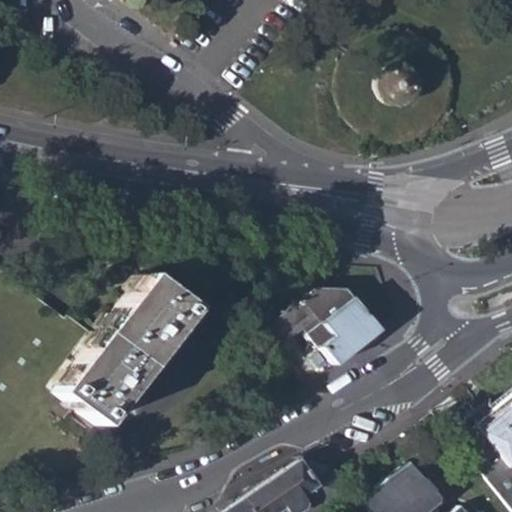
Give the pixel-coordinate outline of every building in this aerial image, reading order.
[(411,85),(405,70),(389,63),(374,70),(367,85),(374,101),(389,107),(405,101),(411,85)] [(0,457),(50,392),(94,425),(183,308),(139,273),(90,339),(0,272),(0,457)] [(299,328),(330,365),(372,330),(339,290),(311,290),(259,331),(273,348),(299,328)] [(489,447),(505,467),(511,462),(511,461),(511,389),(484,412),(479,407),(470,414),(475,420),(472,423),(477,429),(475,431),(489,447)] [(478,405),(442,433),(448,441),(472,423),(475,420),(470,414),(479,407),(478,405)] [(448,441),(507,511),(511,511),(511,462),(505,467),(489,447),(475,431),(477,429),(472,423),(448,441)] [(285,511),(296,503),(297,497),(294,494),(308,486),(312,488),(299,511),(321,511),(342,476),(292,460),(219,511),(285,511)] [(458,511),(452,504),(441,511),(428,511),(422,505),(432,496),(403,460),(354,498),(364,511),(458,511)]
